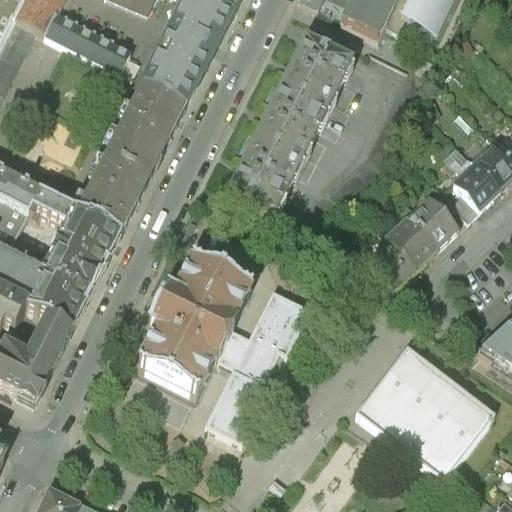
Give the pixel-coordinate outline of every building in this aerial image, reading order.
[(0,0),(0,48),(18,13),(24,0),(0,0)] [(65,0),(27,0),(10,32),(33,44),(41,48),(52,26),(65,0)] [(188,0),(184,9),(228,30),(242,0),(188,0)] [(316,0),(300,0),(296,9),(339,30),(347,14),(322,2),(316,0)] [(353,0),(347,14),(339,30),(377,49),(385,34),(401,0),(353,0)] [(401,0),(385,34),(397,40),(401,33),(405,35),(402,42),(415,49),(420,34),(435,41),(454,0),(401,0)] [(133,98),(180,122),(217,49),(228,30),(184,9),(180,15),(174,29),(147,83),(142,81),(133,98)] [(52,26),(41,48),(66,62),(114,87),(133,98),(142,81),(144,77),(129,70),(123,68),(125,64),(104,53),(86,43),(69,35),(52,26)] [(10,32),(0,52),(0,109),(33,44),(10,32)] [(467,45),(456,50),(463,63),(473,57),(467,45)] [(289,73),(276,100),(324,124),(350,74),(301,49),(289,73)] [(413,63),(406,77),(428,89),(435,75),(413,63)] [(428,89),(406,77),(363,166),(327,200),(344,218),(385,178),(428,89)] [(133,98),(101,160),(149,184),(180,122),(133,98)] [(299,175),(324,124),(276,100),(264,124),(250,151),(299,175)] [(283,206),(299,175),(250,151),(239,173),(225,202),(273,226),(283,206)] [(511,171),(506,165),(493,151),(472,171),(499,199),(511,187),(511,171)] [(149,184),(101,160),(78,206),(70,221),(118,246),(126,231),(149,184)] [(499,199),(472,171),(450,191),(460,201),(477,220),(499,199)] [(0,214),(59,243),(70,221),(0,184),(0,214)] [(427,204),(439,217),(448,208),(433,192),(423,200),(427,204)] [(467,229),(477,220),(460,201),(449,211),(467,229)] [(427,204),(406,225),(437,258),(459,238),(439,217),(427,204)] [(23,316),(25,317),(44,327),(70,340),(81,316),(105,270),(118,246),(70,221),(59,243),(57,246),(39,281),(23,316)] [(437,258),(406,225),(384,245),(387,249),(415,279),(437,258)] [(387,249),(366,269),(373,277),(394,299),(415,279),(387,249)] [(373,277),(366,269),(357,259),(348,268),(364,285),(373,277)] [(0,303),(23,316),(39,281),(0,260),(0,303)] [(154,343),(136,378),(195,408),(212,373),(214,374),(216,371),(231,340),(232,338),(231,337),(248,302),(190,272),(173,307),(164,303),(155,321),(146,339),(154,343)] [(0,303),(0,336),(1,334),(10,338),(13,340),(25,317),(23,316),(0,303)] [(309,322),(271,303),(270,305),(275,308),(262,334),(256,331),(247,349),(231,340),(216,371),(232,379),(203,435),(241,455),(269,399),(262,395),(270,379),(278,364),(285,367),(309,322)] [(0,356),(0,395),(33,412),(70,340),(44,327),(32,350),(13,340),(10,338),(0,356)] [(511,339),(506,334),(476,362),(511,385),(511,339)] [(405,360),(354,424),(435,487),(442,492),(492,428),(405,360)] [(340,481),(360,453),(345,443),(325,471),(340,481)] [(511,511),(511,491),(496,511),(511,511)] [(37,511),(72,511),(45,498),(37,511)]
